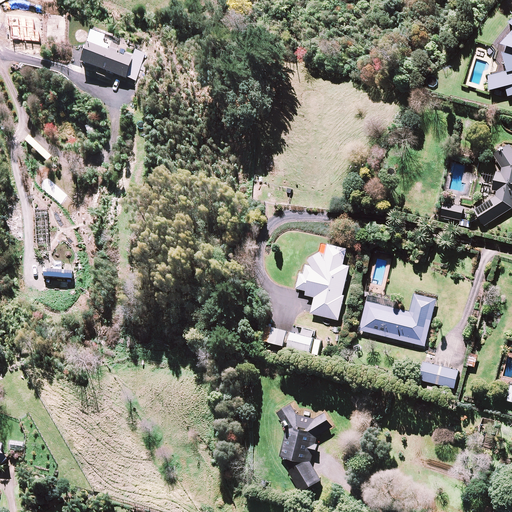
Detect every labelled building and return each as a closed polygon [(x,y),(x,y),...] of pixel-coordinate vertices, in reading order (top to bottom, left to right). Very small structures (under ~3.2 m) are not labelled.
[(506,86),(509,96),(511,95),(511,20),(510,23),(511,24),(511,34),(504,45),(507,45),(507,53),(504,52),(509,71),(490,76),(491,91),(506,86)] [(135,59),(91,45),(84,66),(128,80),(135,59)] [(511,208),(511,146),(511,145),(495,156),(503,168),(502,172),(497,171),(493,190),(498,191),(497,196),(475,210),(485,225),(511,208)] [(443,216),(462,220),(465,206),(446,202),(443,216)] [(315,298),(312,313),(340,320),(346,296),(344,295),(351,266),(344,264),(348,248),(329,244),(325,259),(321,253),(309,260),(313,266),(307,265),(305,274),(301,273),(297,289),(308,291),(307,296),(315,298)] [(361,330),(426,346),(438,299),(415,294),(411,312),(368,301),(361,330)] [(314,335),(309,334),(310,332),(294,328),(289,348),(311,353),(314,339),(313,339),(314,335)] [(288,332),(273,329),(270,343),(285,347),(288,332)] [(323,341),(317,339),(314,353),(320,355),(323,341)] [(476,368),(478,358),(471,357),(468,366),(476,368)] [(426,362),(421,379),(457,388),(461,370),(426,362)] [(317,420),(298,414),(293,406),(279,414),(288,430),(281,457),(305,464),(291,472),(303,493),(323,482),(312,464),(315,455),(317,456),(320,446),(317,445),(320,436),(334,428),(326,414),(317,420)] [(23,443),(11,442),(10,450),(23,451),(23,443)] [(0,468),(10,462),(4,454),(4,444),(0,443),(0,468)]
